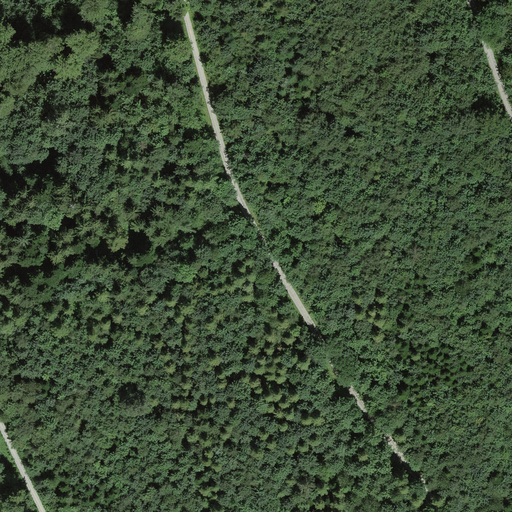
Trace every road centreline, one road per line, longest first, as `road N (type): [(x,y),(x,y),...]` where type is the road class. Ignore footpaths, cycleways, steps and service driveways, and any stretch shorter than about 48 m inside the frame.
road 1 (track): [(430,511),(403,453),(374,421),(233,187),(182,0)]
road 2 (track): [(511,114),(469,0)]
